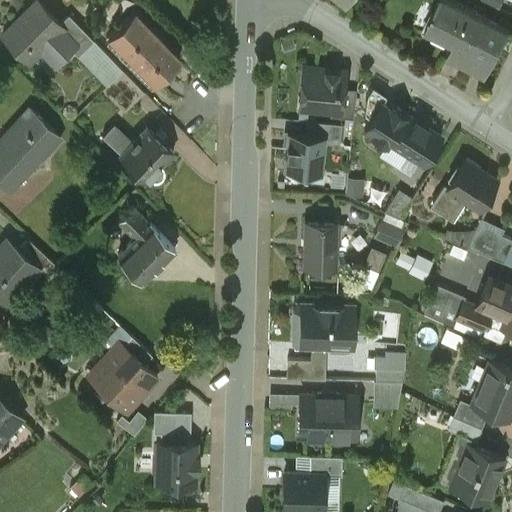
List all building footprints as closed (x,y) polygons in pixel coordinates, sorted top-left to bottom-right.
[(38,0),(35,0),(1,33),(27,60),(40,48),(55,63),(71,47),(74,44),(59,28),(63,25),(59,21),(38,0)] [(510,27),(455,0),(437,0),(432,11),(438,14),(430,30),(454,42),(446,56),(485,76),(510,27)] [(181,56),(135,9),(109,35),(154,81),(181,56)] [(93,39),(68,13),(59,21),(63,25),(63,24),(59,28),(74,44),(71,47),(78,54),(93,39)] [(344,69),(303,65),(300,96),(319,98),(318,108),(330,109),(340,110),(342,87),(344,69)] [(137,87),(122,70),(102,89),(117,106),(137,87)] [(355,88),(342,87),(340,110),(330,109),(329,115),(353,117),(355,88)] [(32,106),(2,138),(4,140),(0,144),(0,177),(10,187),(40,156),(42,158),(43,157),(39,153),(56,134),(60,138),(61,137),(43,121),(45,119),(32,106)] [(440,134),(403,111),(386,137),(423,161),(440,134)] [(306,120),(305,133),(325,135),(325,142),(341,144),(343,124),(306,120)] [(125,135),(113,124),(103,134),(115,145),(125,135)] [(174,150),(148,125),(120,153),(146,179),(149,176),(151,177),(153,178),(155,178),(157,177),(159,177),(161,175),(162,174),(163,171),(163,169),(163,167),(162,165),(160,164),(174,150)] [(305,133),(287,131),(283,168),(322,172),(325,142),(325,135),(305,133)] [(478,164),(465,155),(447,185),(443,182),(432,200),(451,212),(461,195),(479,207),(497,178),(477,165),(478,164)] [(412,196),(398,187),(383,210),(399,217),(412,196)] [(151,221),(149,222),(133,206),(119,220),(135,236),(117,253),(143,279),(176,247),(151,221)] [(403,229),(380,219),(374,234),(396,243),(403,229)] [(501,228),(480,219),(469,243),(490,252),(491,253),(500,232),(501,228)] [(336,222),(305,221),(303,265),(309,265),(308,271),(324,271),(324,265),(335,266),(336,222)] [(511,240),(511,237),(500,232),(491,253),(490,252),(489,255),(503,261),(511,240)] [(7,237),(0,244),(0,295),(6,300),(26,279),(27,281),(40,267),(19,248),(7,237)] [(49,257),(28,238),(19,248),(40,267),(49,257)] [(397,264),(427,276),(433,261),(404,248),(397,264)] [(511,286),(487,276),(477,301),(506,313),(502,324),(511,327),(511,286)] [(476,304),(463,298),(455,316),(483,328),(490,310),(476,304)] [(352,304),(302,302),(302,305),(296,305),(295,321),(301,321),(301,342),(351,344),(352,304)] [(152,353),(131,334),(123,343),(144,362),(152,353)] [(144,362),(123,343),(117,349),(113,346),(103,357),(141,392),(157,375),(144,362)] [(317,357),(286,356),(286,376),(316,377),(317,357)] [(141,392),(103,357),(93,368),(98,372),(92,378),(125,409),(141,392)] [(511,406),(511,368),(492,360),(484,380),(481,378),(471,402),(507,418),(511,406)] [(403,366),(375,366),(375,378),(401,379),(403,366)] [(322,390),(316,392),(300,392),(299,433),(327,434),(328,390),(322,390)] [(355,394),(340,393),(334,390),(328,390),(327,434),(354,434),(355,394)] [(0,437),(20,415),(0,396),(0,437)] [(486,414),(458,402),(453,414),(480,426),(486,414)] [(190,411),(154,411),(154,435),(160,435),(189,436),(190,411)] [(480,426),(453,414),(447,427),(475,439),(480,426)] [(189,436),(160,435),(159,492),(200,493),(201,436),(189,436)] [(504,456),(468,441),(459,463),(458,463),(450,484),(483,497),(494,470),(497,471),(504,456)] [(341,455),(309,454),(309,472),(323,472),(323,473),(341,474),(341,455)] [(309,472),(283,471),(282,508),(322,508),(323,473),(323,472),(309,472)] [(436,511),(443,498),(404,482),(398,496),(436,511)]
